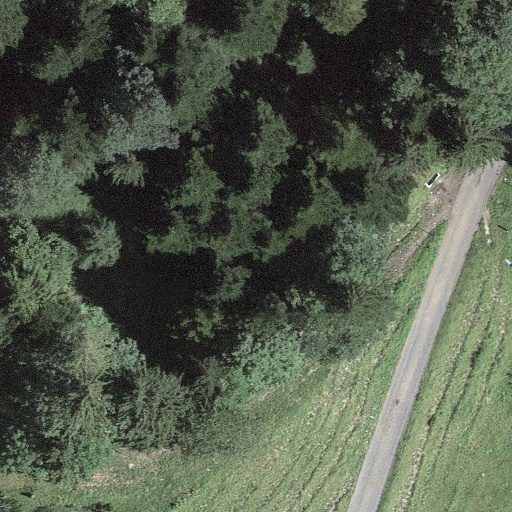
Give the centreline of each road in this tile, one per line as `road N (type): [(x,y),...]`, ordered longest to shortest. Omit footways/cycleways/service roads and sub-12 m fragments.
road 1 (track): [(509,129),(300,378),(218,445),(92,480),(0,474)]
road 2 (track): [(511,125),(436,295),(362,511)]
